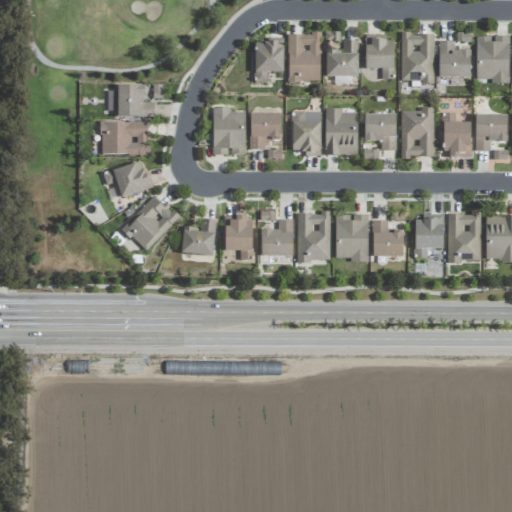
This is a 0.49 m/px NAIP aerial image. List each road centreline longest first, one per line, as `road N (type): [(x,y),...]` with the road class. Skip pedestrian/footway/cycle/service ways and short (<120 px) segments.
road 1 (secondary): [(0,330),(511,335)]
road 2 (residential): [(511,2),(287,4),(258,13),(204,76),(188,118),(189,177)]
road 3 (secondary): [(511,311),(153,310)]
road 4 (residential): [(189,177),(207,184),(511,184)]
road 5 (secondary): [(153,310),(0,309)]
